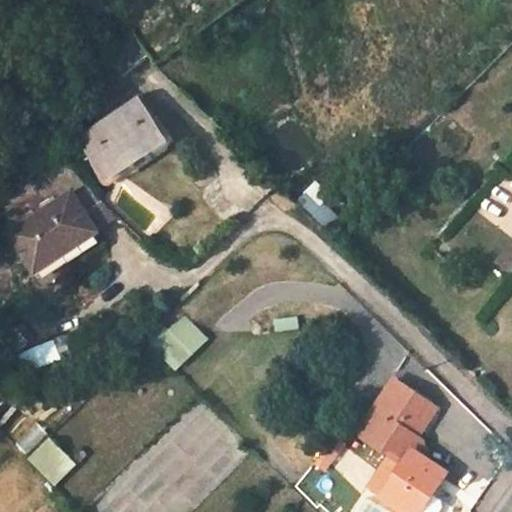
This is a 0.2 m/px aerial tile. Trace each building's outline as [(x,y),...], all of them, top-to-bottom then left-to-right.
[(107,37),(114,48),(118,55),(115,56),(125,71),(153,53),(132,21),(107,37)] [(155,138),(130,100),(75,138),(98,169),(125,149),(129,155),(155,138)] [(296,201),(325,228),(343,208),(314,181),(296,201)] [(72,195),(97,232),(119,219),(88,184),(72,195)] [(97,232),(72,195),(11,235),(36,273),(97,232)] [(511,272),(511,245),(499,262),(511,272)] [(276,331),(299,328),(297,316),(274,320),(276,331)] [(152,335),(180,363),(205,339),(184,318),(170,332),(163,324),(152,335)] [(27,373),(61,362),(55,342),(21,353),(27,373)] [(394,450),(408,460),(383,498),(403,511),(440,511),(443,508),(443,503),(433,496),(448,475),(424,458),(427,453),(423,441),(419,438),(439,409),(397,381),(363,431),(364,438),(386,453),(390,448),(394,450)] [(37,422),(14,441),(26,455),(48,436),(37,422)] [(330,474),(344,443),(327,435),(313,466),(330,474)] [(26,458),(54,487),(77,466),(49,437),(26,458)] [(383,498),(408,460),(394,450),(368,487),(383,498)]
